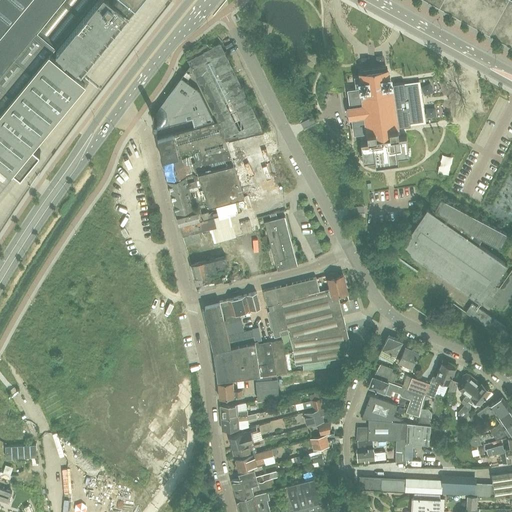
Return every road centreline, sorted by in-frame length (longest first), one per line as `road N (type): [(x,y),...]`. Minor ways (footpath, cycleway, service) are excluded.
road 1 (residential): [(348,247),(233,29)]
road 2 (residential): [(232,511),(193,298)]
road 3 (residential): [(193,298),(148,136),(117,109)]
road 4 (residential): [(354,511),(347,422),(387,311)]
road 5 (secondary): [(191,0),(95,122),(78,158)]
road 6 (secondary): [(355,0),(511,85)]
road 7 (residential): [(193,298),(308,270),(348,247)]
road 8 (secondary): [(511,72),(381,0)]
road 9 (secondary): [(0,279),(78,158)]
road 10 (residential): [(511,383),(387,311)]
road 11 (secondary): [(117,109),(210,0)]
